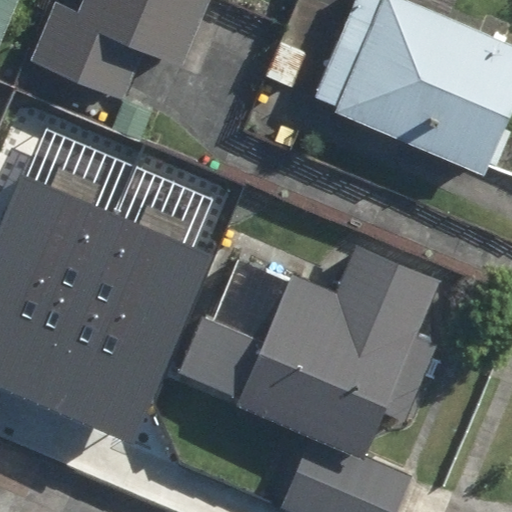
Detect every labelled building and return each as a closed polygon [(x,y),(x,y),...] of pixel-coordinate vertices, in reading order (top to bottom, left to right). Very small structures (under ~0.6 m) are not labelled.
[(25,0),(0,0),(0,55),(2,57),(25,0)] [(215,0),(87,0),(85,7),(67,0),(61,0),(38,56),(131,94),(152,44),(191,61),(215,0)] [(511,129),(511,35),(431,0),(360,0),(320,90),(345,101),(343,106),(494,171),(511,129)] [(215,255),(19,172),(0,215),(0,383),(135,441),(215,255)] [(343,287),(299,268),(271,335),(211,311),(187,369),(247,393),(244,399),(374,453),(393,408),(413,417),(446,338),(426,330),(449,274),(364,238),(343,287)] [(399,511),(415,477),(317,434),(284,508),(293,511),(399,511)]
